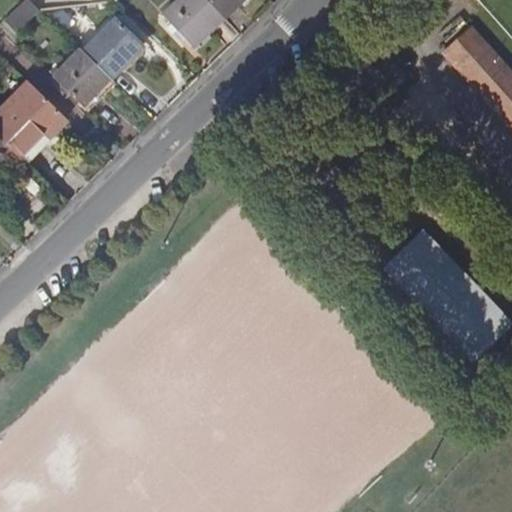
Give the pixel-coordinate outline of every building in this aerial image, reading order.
[(28,0),(22,0),(3,19),(15,32),(37,9),(28,0)] [(223,17),(207,0),(179,0),(163,15),(193,46),(223,17)] [(207,0),(223,17),(241,0),(207,0)] [(85,52),(110,77),(138,49),(130,41),(134,37),(117,20),(85,52)] [(319,75),(337,94),(358,74),(361,77),(385,53),(361,28),(325,63),(328,67),(319,75)] [(511,75),(470,28),(443,52),(511,130),(511,75)] [(45,75),(63,93),(66,90),(83,105),(110,77),(85,52),(81,49),(59,72),(53,67),(45,75)] [(67,119),(29,82),(0,110),(0,138),(8,147),(13,151),(19,156),(43,132),(49,138),(67,119)] [(335,225),(360,201),(295,134),(270,157),(279,167),(335,225)] [(0,162),(1,163),(13,151),(8,147),(0,138),(0,162)] [(508,328),(417,234),(378,272),(468,366),(508,328)]
